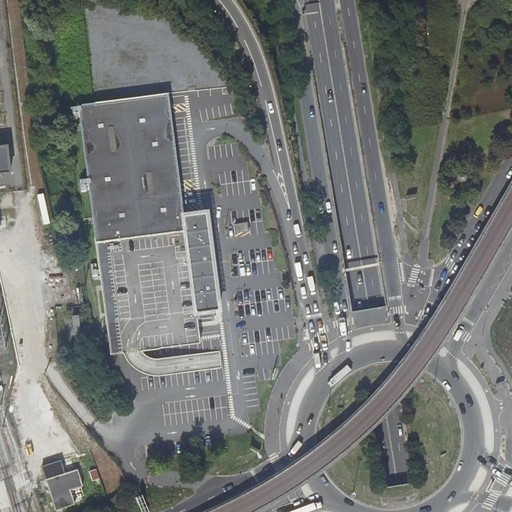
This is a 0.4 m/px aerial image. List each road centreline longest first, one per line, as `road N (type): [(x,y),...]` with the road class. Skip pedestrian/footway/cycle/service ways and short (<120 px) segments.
road 1 (trunk): [(404,511),(325,41)]
road 2 (primary): [(220,0),(259,72),(324,378)]
road 3 (trunk): [(289,0),(344,335),(340,366)]
road 4 (trunk): [(390,266),(346,0)]
road 5 (primary): [(448,377),(461,334),(511,249)]
road 6 (primary): [(301,439),(241,484),(181,511)]
road 7 (primary): [(511,160),(451,265)]
